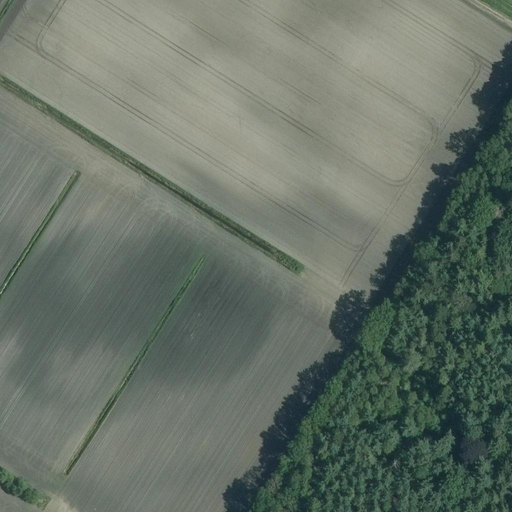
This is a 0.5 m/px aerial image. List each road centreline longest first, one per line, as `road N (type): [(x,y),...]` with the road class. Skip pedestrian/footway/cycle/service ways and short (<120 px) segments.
road 1 (track): [(511,97),(363,328)]
road 2 (track): [(363,328),(245,511)]
